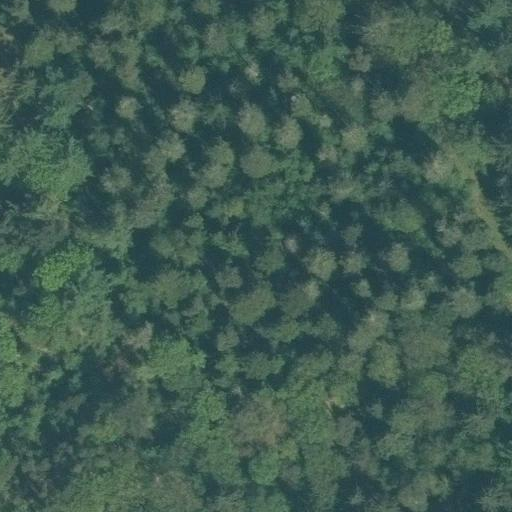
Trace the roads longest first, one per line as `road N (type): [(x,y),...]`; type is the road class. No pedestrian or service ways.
road 1 (track): [(132,511),(511,328)]
road 2 (track): [(511,256),(387,0)]
